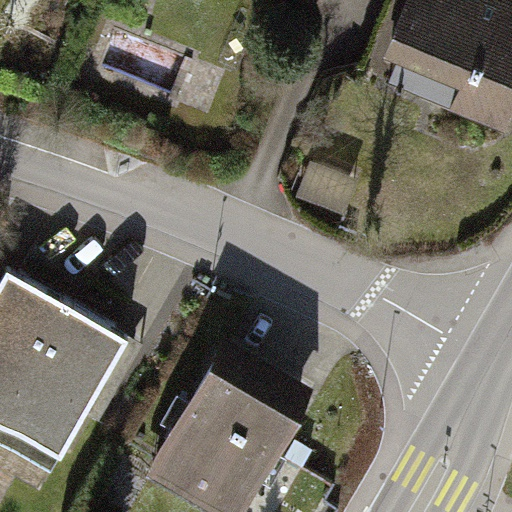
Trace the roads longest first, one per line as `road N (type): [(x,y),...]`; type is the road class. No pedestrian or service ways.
road 1 (residential): [(0,153),(149,202),(405,308),(496,357)]
road 2 (unknown): [(245,242),(257,168),(344,30),(345,0)]
road 3 (tertiary): [(434,481),(496,357)]
